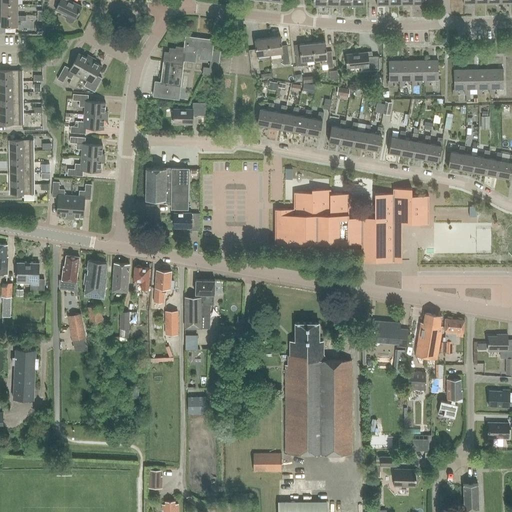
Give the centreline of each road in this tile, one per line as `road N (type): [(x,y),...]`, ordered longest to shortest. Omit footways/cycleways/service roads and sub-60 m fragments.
road 1 (unclassified): [(511,207),(462,184),(239,143),(127,141)]
road 2 (tertiary): [(469,308),(181,259)]
road 3 (residential): [(227,511),(188,499),(181,484),(181,259)]
road 4 (residential): [(434,511),(438,470),(469,439),(469,308)]
road 5 (residential): [(55,237),(56,428)]
road 6 (residential): [(178,6),(102,9),(87,40),(138,65)]
road 7 (residential): [(444,26),(298,20)]
road 8 (residential): [(298,20),(178,6)]
